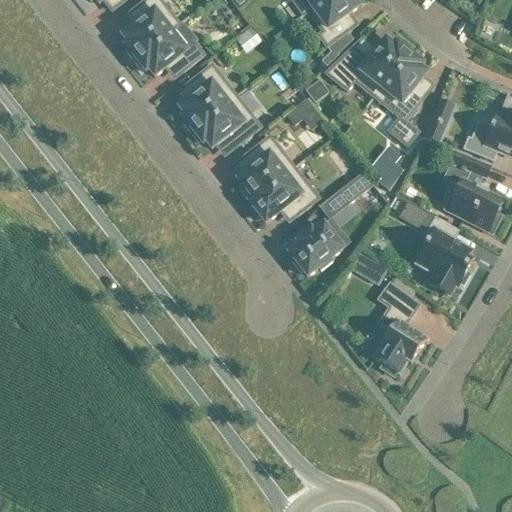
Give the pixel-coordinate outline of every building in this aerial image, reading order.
[(129,46),(126,48),(129,52),(126,54),(134,63),(171,34),(171,35),(180,27),(158,0),(149,0),(133,13),(142,24),(123,38),(129,46)] [(231,0),(239,9),(249,0),(231,0)] [(289,0),(304,19),(308,15),(308,14),(327,0),(289,0)] [(355,0),(354,0),(327,0),(308,14),(308,15),(323,35),(318,38),(327,50),(349,34),(341,22),(360,8),(355,0)] [(255,33),(239,41),(244,53),(260,45),(255,33)] [(186,53),(171,35),(171,34),(134,63),(141,73),(144,71),(146,74),(149,72),(155,79),(174,64),(183,75),(205,58),(195,46),(186,53)] [(355,49),(326,76),(347,94),(355,85),(374,100),(411,54),(401,46),(400,49),(396,46),(394,49),(386,43),(371,62),(355,49)] [(419,70),(422,67),(419,64),(421,62),(411,54),(374,100),(400,121),(389,134),(408,150),(420,135),(406,124),(423,103),(412,95),(427,76),(419,70)] [(183,121),(185,123),(186,124),(183,126),(191,135),(237,99),(212,67),(190,85),(199,96),(180,111),(186,118),(183,121)] [(306,94),(316,106),(330,96),(320,83),(306,94)] [(231,137),(240,148),(262,130),(237,99),(191,135),(198,145),(201,143),(203,146),(206,144),(212,151),(231,137)] [(441,102),(425,141),(440,147),(456,108),(441,102)] [(469,140),(464,152),(494,164),(498,154),(511,159),(511,116),(505,114),(503,119),(498,117),(492,131),(479,125),(472,142),(469,140)] [(243,188),(239,191),(250,205),(250,206),(295,170),(270,139),(248,156),(257,167),(238,182),(243,188)] [(388,149),(370,171),(381,181),(378,184),(390,194),(404,173),(396,166),(401,159),(388,149)] [(453,196),(446,211),(449,213),(449,214),(490,233),(490,232),(494,234),(502,219),(498,217),(503,206),(488,198),(488,197),(478,191),(483,181),(486,182),(491,168),(454,153),(449,167),(451,168),(462,172),(461,174),(465,175),(466,174),(467,174),(470,176),(465,186),(463,186),(462,189),(460,191),(457,198),(453,196)] [(289,208),(298,219),(320,202),(295,170),(250,206),(253,209),(250,211),(260,223),(262,221),(266,226),(289,208)] [(353,183),(339,195),(349,208),(375,188),(364,175),(353,183)] [(408,204),(399,221),(420,232),(422,228),(429,232),(426,238),(431,241),(417,266),(437,277),(431,288),(435,290),(450,298),(456,288),(458,289),(460,286),(464,288),(470,277),(467,275),(472,266),(466,263),(471,254),(453,243),(459,233),(436,220),(408,204)] [(321,273),(334,263),(332,261),(343,252),(324,229),(314,237),(311,234),(298,244),(300,248),(290,256),(294,261),(292,263),(301,276),(304,274),(308,279),(319,271),(321,273)] [(352,272),(380,288),(389,272),(361,256),(352,272)] [(379,303),(390,311),(378,330),(389,337),(374,362),(384,368),(381,371),(394,379),(396,376),(400,378),(408,365),(411,367),(427,342),(405,328),(408,324),(419,308),(390,287),(379,303)]
